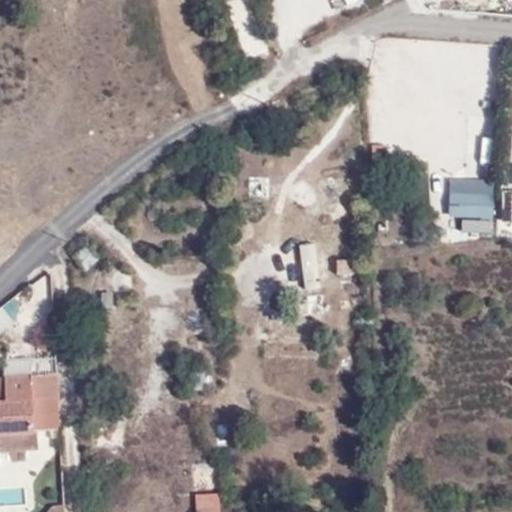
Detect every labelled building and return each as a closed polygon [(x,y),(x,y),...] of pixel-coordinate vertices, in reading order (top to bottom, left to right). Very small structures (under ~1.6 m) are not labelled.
[(453,177),(452,231),(494,231),(494,177),(453,177)] [(107,253),(94,239),(73,257),(86,272),(107,253)] [(301,287),(320,286),(318,241),(299,242),(301,287)] [(0,433),(34,432),(32,375),(5,376),(6,400),(0,400),(0,433)] [(0,445),(34,443),(34,432),(0,433),(0,445)] [(221,511),(221,491),(194,491),(194,511),(221,511)]
